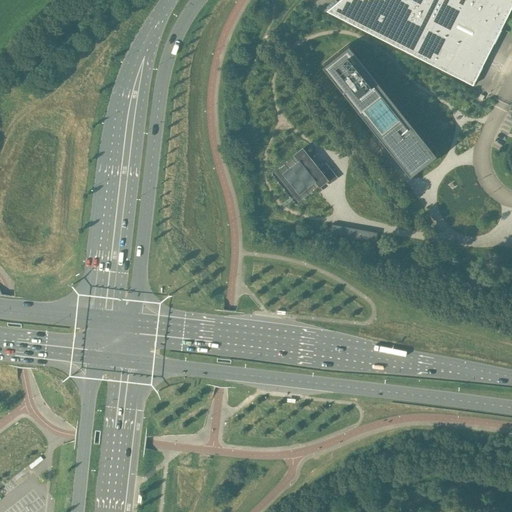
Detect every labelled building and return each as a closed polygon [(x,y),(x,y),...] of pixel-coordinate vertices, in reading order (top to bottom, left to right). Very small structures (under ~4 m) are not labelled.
[(474,84),(511,9),(511,0),(340,0),(328,11),(474,84)] [(347,44),(320,65),(408,176),(435,154),(347,44)] [(330,184),(338,178),(339,177),(327,162),(320,168),(303,148),(272,172),(297,204),(316,188),(319,192),(323,189),(320,185),(325,181),(330,184)] [(459,208),(475,195),(465,184),(450,198),(459,208)] [(419,206),(429,202),(423,189),(413,193),(419,206)] [(439,226),(449,216),(441,208),(431,217),(439,226)] [(378,232),(369,230),(368,240),(376,241),(378,232)]
